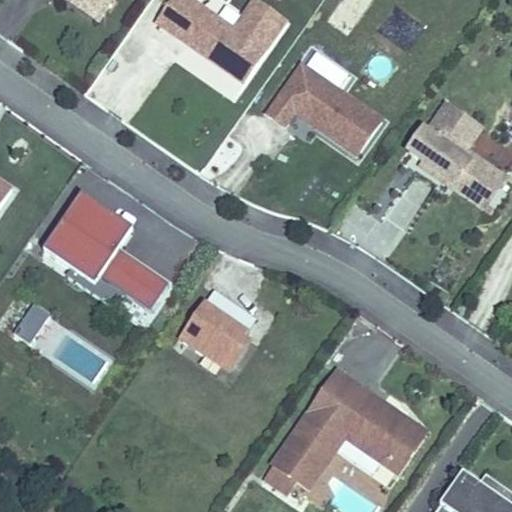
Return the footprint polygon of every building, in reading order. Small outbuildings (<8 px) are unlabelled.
[(105,19),(77,0),(68,0),(102,24),(105,19)] [(77,0),(105,19),(118,0),(77,0)] [(236,33),(189,0),(177,0),(160,25),(189,46),(192,42),(205,51),(202,55),(246,86),(289,25),(257,3),(236,33)] [(340,0),(326,22),(346,36),(371,0),(340,0)] [(205,51),(192,42),(189,46),(202,55),(205,51)] [(385,124),(305,68),(271,117),(288,129),(298,116),(359,160),(385,124)] [(480,130),(449,108),(429,136),(426,134),(411,156),(424,165),(422,169),(442,183),(445,179),(482,205),(499,181),(462,155),(480,130)] [(483,132),(480,130),(462,155),(499,181),(482,205),(445,179),(442,183),(486,214),(508,182),(467,154),(483,132)] [(397,167),(374,213),(388,220),(411,174),(397,167)] [(0,213),(14,193),(0,183),(0,213)] [(119,222),(85,199),(47,255),(74,273),(82,279),(87,270),(129,298),(153,315),(172,288),(122,254),(105,243),(119,222)] [(136,233),(119,222),(105,243),(122,254),(136,233)] [(129,298),(87,270),(82,279),(74,273),(70,280),(104,303),(129,298)] [(0,325),(29,346),(51,314),(21,294),(0,324),(0,325)] [(258,324),(216,295),(183,343),(204,358),(205,357),(207,354),(228,368),(245,342),(258,324)] [(65,334),(52,357),(94,383),(108,360),(65,334)] [(252,347),(245,342),(228,368),(207,354),(205,357),(232,375),(252,347)] [(385,406),(339,375),(275,468),(298,484),(311,493),(347,441),(387,469),(415,428),(395,414),(392,419),(381,412),(385,406)] [(395,414),(385,406),(381,412),(392,419),(395,414)] [(429,437),(415,428),(387,469),(400,478),(429,437)] [(298,484),(275,468),(265,481),(288,498),(298,484)] [(472,481),(465,476),(440,511),(511,511),(511,495),(488,478),(480,490),(470,483),(472,481)]
